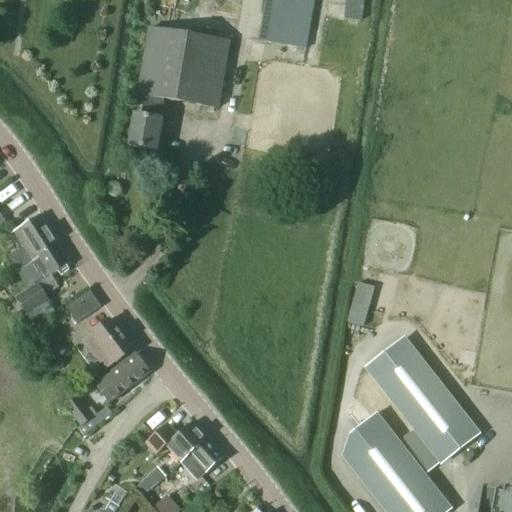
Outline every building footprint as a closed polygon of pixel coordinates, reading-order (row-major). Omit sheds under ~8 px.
[(306,49),(313,0),(265,0),(259,41),(306,49)] [(218,109),(229,43),(149,29),(138,95),(145,97),(142,116),(134,115),(129,147),(157,151),(163,120),(160,119),(164,99),(218,109)] [(55,243),(38,217),(12,234),(22,250),(23,250),(29,259),(55,243)] [(55,243),(29,259),(43,280),(43,281),(38,284),(46,296),(59,288),(51,276),(69,264),(55,243)] [(38,283),(16,297),(28,314),(37,327),(57,314),(48,301),(49,301),(46,296),(38,284),(38,283)] [(77,324),(100,307),(90,292),(66,309),(77,324)] [(132,350),(109,320),(83,341),(106,370),(132,350)] [(405,339),(366,369),(441,464),(479,434),(405,339)] [(109,402),(148,371),(136,355),(96,385),(109,402)] [(93,418),(78,399),(67,408),(81,426),(93,418)] [(181,463),(207,440),(193,423),(177,436),(168,425),(146,444),(156,456),(167,446),(181,463)] [(386,426),(344,459),(385,511),(446,511),(451,509),(386,426)] [(196,480),(222,457),(207,440),(181,463),(196,480)] [(150,491),(165,477),(158,469),(140,485),(147,492),(150,491)]
